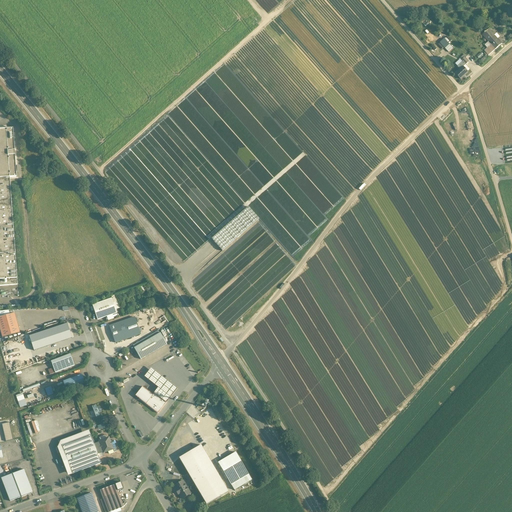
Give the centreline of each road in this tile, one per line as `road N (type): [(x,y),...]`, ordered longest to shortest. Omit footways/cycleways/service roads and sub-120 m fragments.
road 1 (track): [(334,511),(232,349),(0,47)]
road 2 (secondary): [(0,70),(220,363)]
road 3 (unclassified): [(220,363),(349,201),(461,89)]
road 4 (track): [(98,170),(290,0)]
road 5 (secondary): [(220,363),(316,511)]
road 6 (unclassified): [(511,240),(461,89)]
road 7 (unclassified): [(141,460),(9,511)]
road 8 (unclassified): [(141,460),(220,363)]
